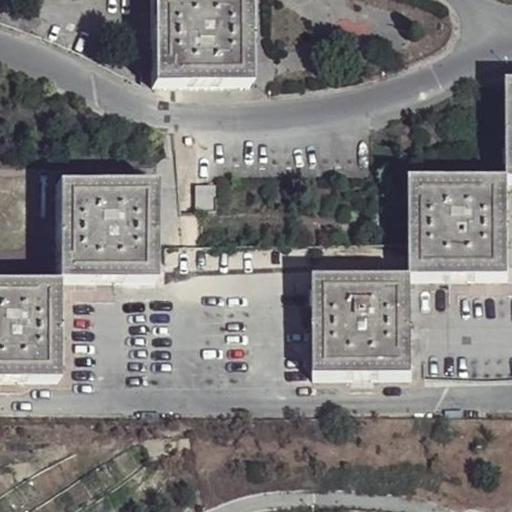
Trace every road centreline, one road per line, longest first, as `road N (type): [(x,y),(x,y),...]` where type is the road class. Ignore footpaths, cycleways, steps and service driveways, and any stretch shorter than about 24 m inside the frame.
road 1 (unclassified): [(0,46),(170,116),(282,113),(401,94),(511,38)]
road 2 (unclassified): [(511,393),(0,400)]
